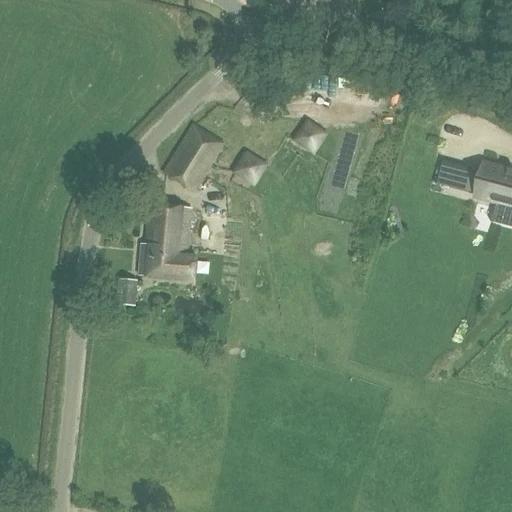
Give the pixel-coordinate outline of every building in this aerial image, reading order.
[(364,106),(396,107),(396,93),(365,93),(364,106)] [(414,98),(398,99),(398,110),(415,109),(414,98)] [(165,175),(195,194),(225,145),(194,126),(165,175)] [(442,163),(436,183),(450,186),(455,167),(442,163)] [(474,195),(474,197),(495,202),(511,206),(511,171),(508,171),(508,169),(507,169),(506,170),(483,164),(480,172),(474,195)] [(282,165),(271,215),(353,233),(365,181),(297,166),(297,169),(282,165)] [(188,254),(192,210),(148,206),(145,245),(140,245),(138,276),(193,281),(195,255),(188,254)] [(119,281),(118,306),(135,307),(136,282),(119,281)]
